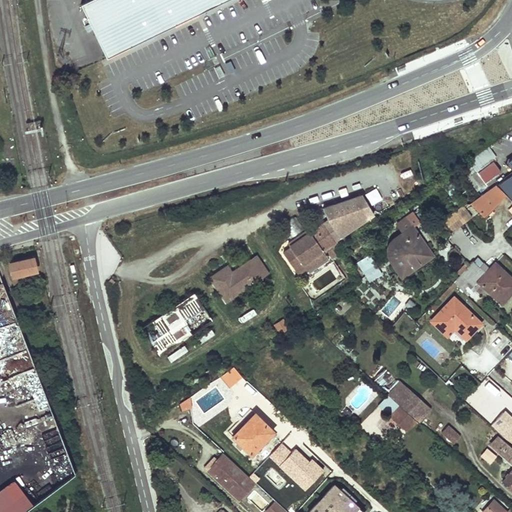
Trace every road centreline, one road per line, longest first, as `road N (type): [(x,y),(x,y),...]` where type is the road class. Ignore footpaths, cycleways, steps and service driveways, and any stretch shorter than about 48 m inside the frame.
road 1 (primary): [(511,19),(466,56),(328,110),(0,210)]
road 2 (primary): [(83,216),(511,88)]
road 3 (unknown): [(91,272),(363,170),(389,172),(396,185)]
road 4 (residential): [(83,216),(147,511)]
road 5 (track): [(37,0),(76,190)]
